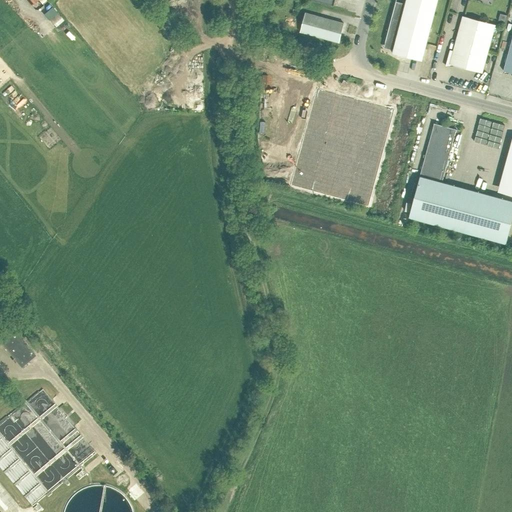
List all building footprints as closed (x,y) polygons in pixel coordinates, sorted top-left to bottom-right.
[(25,5),(21,0),(6,0),(14,12),(25,5)] [(405,0),(405,4),(396,2),(395,0),(385,42),(384,48),(393,50),(392,53),(422,61),(437,0),(405,0)] [(33,23),(40,17),(36,13),(29,19),(33,23)] [(339,43),(344,24),(305,13),(300,32),(339,43)] [(450,50),(446,63),(449,64),(482,73),(495,25),(463,16),(453,51),(450,50)] [(41,34),(50,27),(44,21),(36,28),(41,34)] [(511,38),(503,71),(511,73),(511,38)] [(314,46),(326,49),(328,43),(316,40),(314,46)] [(293,161),(313,95),(274,83),(254,149),(293,161)] [(316,88),(290,185),(368,206),(394,109),(316,88)] [(505,244),(511,219),(511,201),(442,183),(456,129),(434,123),(420,177),(409,218),(505,244)] [(0,342),(21,368),(22,367),(36,355),(10,325),(0,334),(4,338),(0,341),(0,342)] [(0,467),(32,506),(35,503),(37,505),(33,508),(36,511),(41,507),(37,502),(46,495),(48,497),(52,493),(51,492),(62,482),(64,483),(67,485),(69,483),(67,481),(67,478),(80,468),(82,470),(75,476),(78,479),(86,473),(81,467),(80,465),(96,452),(42,389),(0,421),(0,467)] [(17,511),(20,511),(24,511),(21,502),(15,505),(17,511)]
